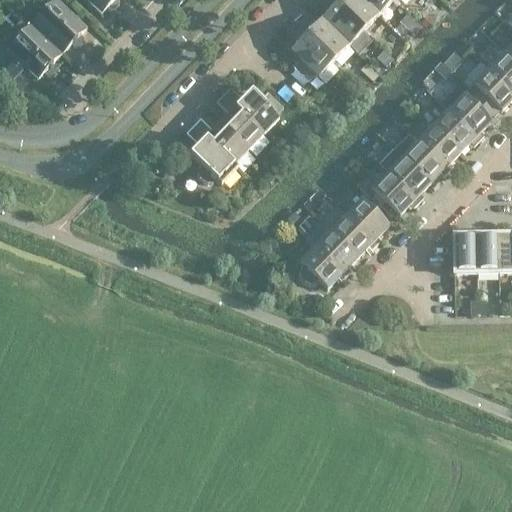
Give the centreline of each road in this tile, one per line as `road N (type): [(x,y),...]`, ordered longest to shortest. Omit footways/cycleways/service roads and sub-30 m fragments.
road 1 (secondary): [(0,158),(68,165),(106,141),(244,0)]
road 2 (secondary): [(216,0),(101,113),(52,136),(0,133)]
road 3 (residential): [(346,318),(511,146)]
road 4 (residential): [(288,0),(150,142)]
road 5 (residential): [(167,0),(71,106)]
